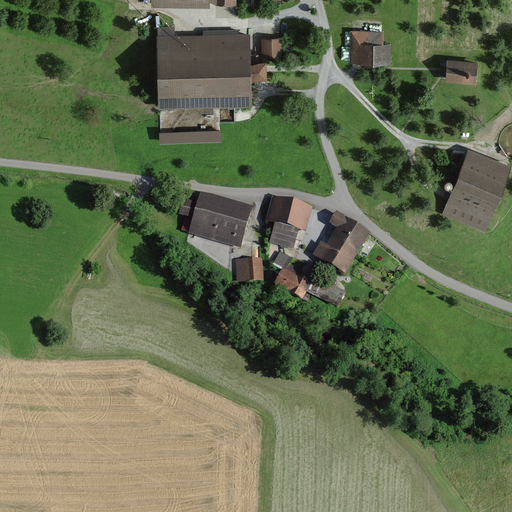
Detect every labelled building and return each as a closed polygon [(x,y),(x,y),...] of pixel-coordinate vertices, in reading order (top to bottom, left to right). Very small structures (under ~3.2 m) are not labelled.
[(350,60),(379,60),(379,33),(350,33),(350,60)] [(163,102),(253,100),(252,76),(265,76),(265,61),(252,61),(252,34),(161,36),(163,102)] [(282,35),(261,36),(262,57),(283,56),(282,35)] [(444,79),(475,82),(477,63),(445,61),(444,79)] [(467,150),(443,212),(485,228),(509,167),(467,150)] [(180,232),(238,249),(251,207),(201,193),(197,205),(183,201),(179,215),(185,216),(180,232)] [(312,210),(274,198),(267,221),(276,224),(270,243),(292,249),(298,231),(305,233),(312,210)] [(312,257),(345,277),(371,235),(337,215),(331,225),(338,229),(327,247),(321,243),(312,257)] [(282,269),(274,284),(298,296),(306,280),(296,275),(298,270),(289,266),(293,259),(280,252),(274,264),(282,269)] [(260,260),(238,262),(239,282),(261,280),(260,260)] [(313,273),(305,292),(339,307),(348,288),(313,273)]
